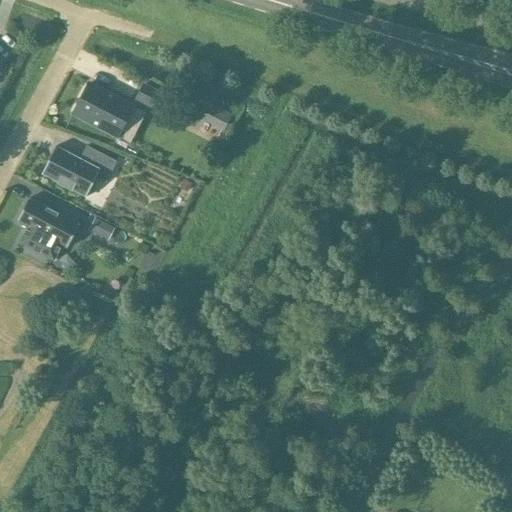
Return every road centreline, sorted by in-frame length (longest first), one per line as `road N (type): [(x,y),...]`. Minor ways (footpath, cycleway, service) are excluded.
road 1 (track): [(84,15),(206,51),(511,173)]
road 2 (residential): [(40,0),(84,15),(0,167)]
road 3 (primary): [(382,34),(400,48),(511,81)]
road 4 (primary): [(511,62),(382,34)]
road 5 (primary): [(382,34),(265,0)]
